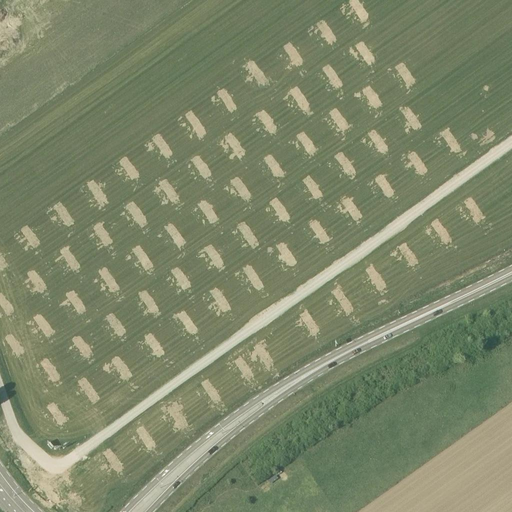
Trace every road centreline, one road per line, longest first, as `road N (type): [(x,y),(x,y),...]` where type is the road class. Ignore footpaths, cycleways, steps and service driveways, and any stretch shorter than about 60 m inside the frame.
road 1 (track): [(511,145),(65,464),(46,462),(19,438),(0,390)]
road 2 (primary): [(368,341),(239,411),(125,511)]
road 3 (primary): [(150,511),(240,427),(368,341)]
road 4 (unknown): [(194,0),(135,26),(94,69),(31,109),(0,154)]
road 5 (primary): [(511,272),(368,341)]
